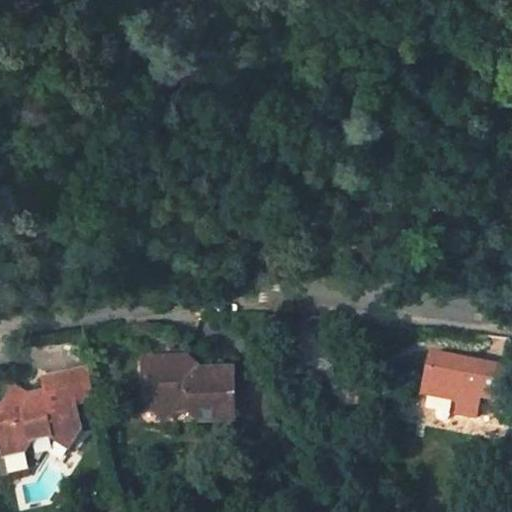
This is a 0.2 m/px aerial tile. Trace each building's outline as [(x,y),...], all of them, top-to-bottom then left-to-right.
[(307,335),(303,368),(325,371),(329,338),(307,335)] [(433,355),(425,395),(426,395),(424,411),(458,417),(459,416),(476,419),(477,414),(511,420),(511,404),(500,402),(506,370),(433,355)] [(235,370),(202,371),(197,366),(189,366),(189,357),(153,359),(154,376),(146,384),(147,401),(166,400),(176,409),(192,410),(193,422),(238,419),(235,370)] [(145,359),(146,384),(154,376),(153,359),(145,359)] [(34,440),(52,436),(70,449),(83,429),(77,402),(96,398),(89,367),(45,376),(49,395),(35,398),(17,387),(0,412),(0,416),(10,423),(1,437),(5,455),(27,451),(34,440)] [(325,371),(303,368),(302,374),(324,377),(325,371)] [(147,401),(167,419),(176,409),(166,400),(147,401)]
